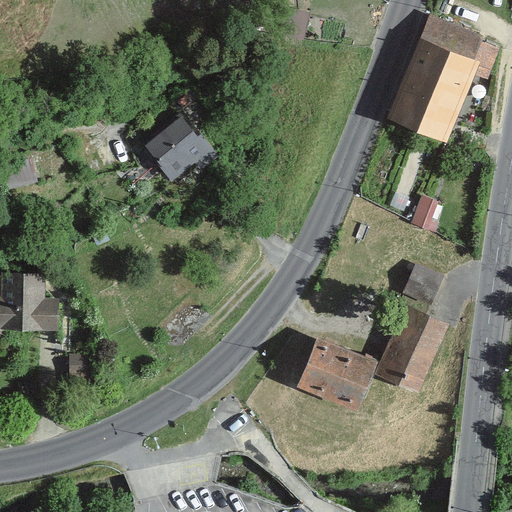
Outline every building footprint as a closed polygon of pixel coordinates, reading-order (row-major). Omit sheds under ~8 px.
[(421,35),(389,114),(446,138),(479,58),(421,35)] [(174,183),(213,152),(180,111),(141,143),(174,183)] [(7,161),(11,179),(32,174),(28,156),(7,161)] [(435,298),(445,268),(415,258),(405,288),(435,298)] [(1,270),(0,295),(0,327),(59,329),(60,299),(46,298),(47,271),(1,270)] [(421,392),(450,322),(405,304),(377,374),(421,392)] [(313,336),(295,383),(358,408),(376,361),(313,336)] [(69,376),(101,374),(99,349),(68,351),(69,376)]
